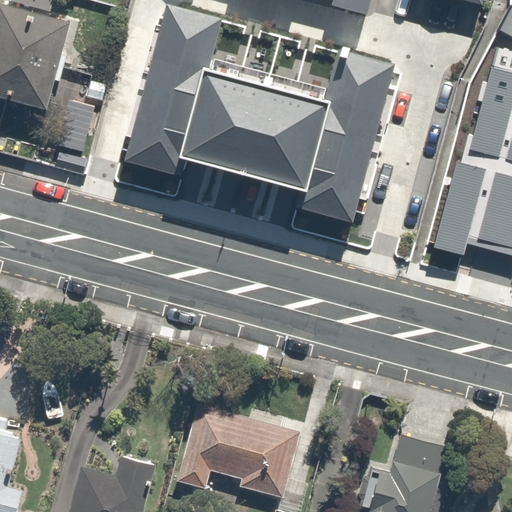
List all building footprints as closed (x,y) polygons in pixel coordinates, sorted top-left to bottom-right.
[(373,0),(335,0),(334,5),(369,15),(373,0)] [(90,24),(10,8),(0,49),(0,104),(0,103),(68,119),(90,24)] [(159,53),(157,52),(127,161),(185,177),(190,159),(302,190),(297,207),(355,223),(399,64),(341,48),(328,99),(210,68),(222,20),(177,8),(174,8),(172,9),(170,11),(169,14),(159,53)] [(511,92),(484,85),(453,199),(511,215),(511,92)] [(285,499),(281,511),(315,511),(322,484),(299,479),(309,432),(200,407),(182,485),(217,493),(221,476),(248,483),(246,490),(285,499)] [(15,419),(0,414),(0,511),(33,511),(39,493),(24,488),(36,446),(9,438),(15,419)] [(446,511),(462,454),(403,439),(383,511),(446,511)] [(120,470),(90,462),(76,511),(154,511),(166,471),(123,459),(120,470)]
